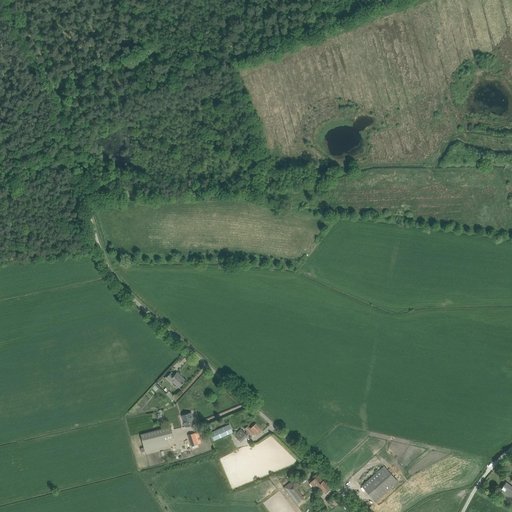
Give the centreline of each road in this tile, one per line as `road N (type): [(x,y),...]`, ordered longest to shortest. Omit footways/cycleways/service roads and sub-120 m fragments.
road 1 (unclassified): [(359,511),(118,283),(98,246),(72,156)]
road 2 (track): [(391,0),(68,118)]
road 3 (track): [(0,2),(52,87),(62,121)]
